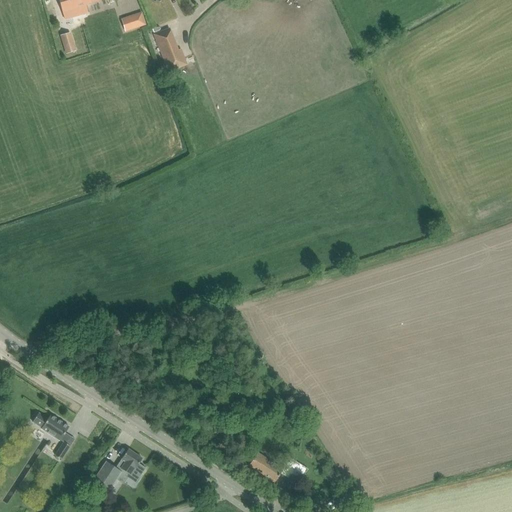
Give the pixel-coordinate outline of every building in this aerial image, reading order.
[(59,0),(64,17),(73,15),(73,18),(88,13),(85,4),(99,0),(59,0)] [(122,17),(124,31),(146,27),(143,13),(122,17)] [(171,29),(154,36),(168,71),(187,64),(181,48),(178,49),(171,29)] [(74,45),(64,48),(66,54),(76,51),(74,45)] [(69,427),(50,415),(48,419),(38,413),(32,422),(42,428),(41,429),(60,441),(69,427)] [(64,442),(55,456),(62,460),(70,447),(64,442)] [(106,461),(92,482),(107,492),(117,479),(121,472),(127,476),(136,482),(145,468),(139,463),(142,459),(128,450),(122,459),(119,464),(116,468),(106,461)] [(257,453),(254,458),(248,466),(275,483),(283,469),(257,453)] [(291,475),(300,481),(308,470),(298,464),(291,475)] [(343,491),(335,495),(338,501),(346,497),(343,491)]
